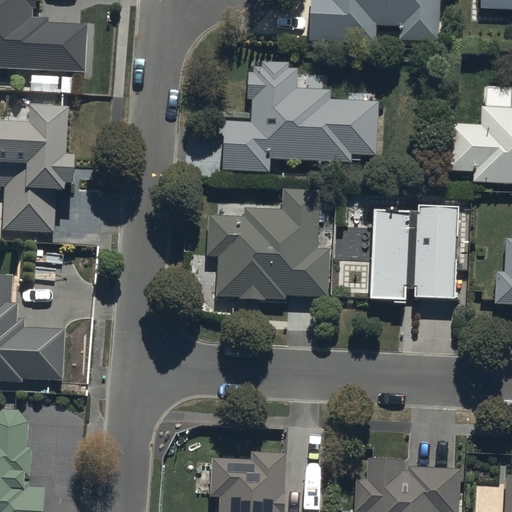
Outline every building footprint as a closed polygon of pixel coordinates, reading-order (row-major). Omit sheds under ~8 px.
[(0,0),(0,75),(85,78),(87,26),(36,24),(36,0),(0,0)] [(319,0),(316,37),(440,45),(443,0),(319,0)] [(511,0),(480,0),(480,13),(511,14),(511,0)] [(222,168),(374,174),(377,97),(296,94),(297,71),(258,70),(256,122),(224,121),(222,168)] [(511,111),(452,107),(447,178),(511,182),(511,111)] [(2,231),(59,235),(67,113),(28,114),(29,128),(0,125),(0,193),(5,194),(2,231)] [(210,295),(330,301),(335,194),(282,192),(281,220),(214,217),(210,295)] [(376,210),(370,306),(453,307),(459,215),(376,210)] [(511,241),(506,241),(505,274),(496,273),(494,307),(511,307),(511,241)] [(16,277),(0,276),(0,383),(24,385),(24,380),(63,382),(65,332),(27,331),(28,321),(21,320),(22,306),(15,306),(16,277)] [(0,511),(42,511),(43,490),(31,490),(32,451),(28,450),(29,424),(18,414),(1,413),(0,414),(0,511)] [(216,511),(285,511),(289,461),(221,456),(216,511)] [(459,511),(461,472),(405,470),(405,463),(367,461),(366,482),(356,482),(354,511),(459,511)] [(511,511),(511,477),(504,477),(503,511),(511,511)]
